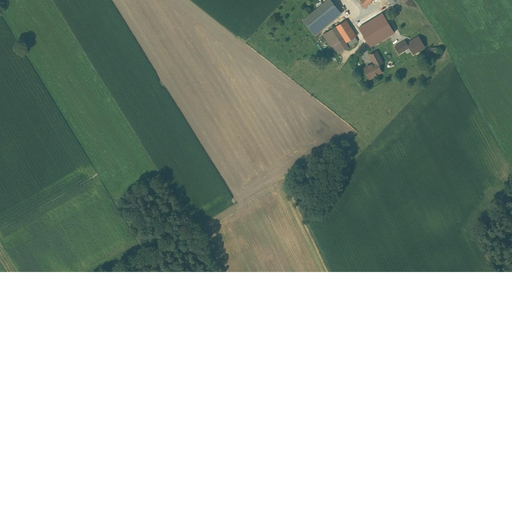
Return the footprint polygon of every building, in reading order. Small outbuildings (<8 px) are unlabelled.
[(327,0),(322,4),(303,20),(315,34),(341,13),(330,0),(327,0)] [(382,12),(368,20),(377,36),(381,41),(392,35),(385,24),(388,22),(384,15),(382,12)] [(377,36),(368,20),(362,24),(372,39),(377,36)] [(346,21),(324,35),(336,55),(349,47),(346,42),(356,36),(346,21)] [(372,39),(362,24),(357,27),(366,42),(372,39)] [(405,41),(395,46),(399,54),(409,48),(405,41)] [(374,63),(376,62),(378,65),(382,63),(376,52),(371,55),(370,55),(374,63)] [(374,63),(364,68),(369,78),(371,79),(372,78),(373,76),(375,75),(376,74),(381,71),(381,72),(378,65),(376,62),(374,63)]
